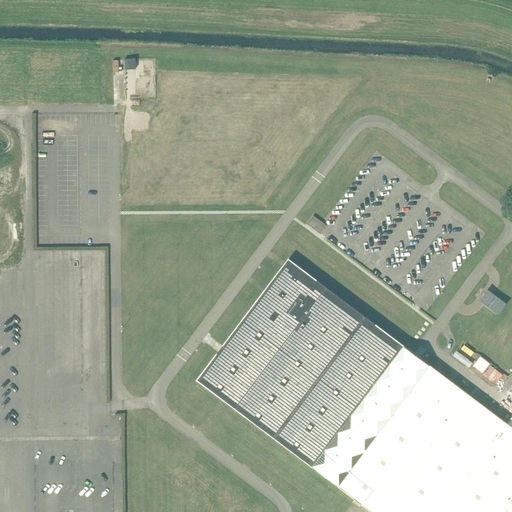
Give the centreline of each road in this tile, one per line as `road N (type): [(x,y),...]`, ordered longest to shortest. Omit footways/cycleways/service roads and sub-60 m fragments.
road 1 (unknown): [(116,230),(114,142),(101,129),(52,137),(49,215),(58,228)]
road 2 (unknown): [(117,408),(116,230)]
